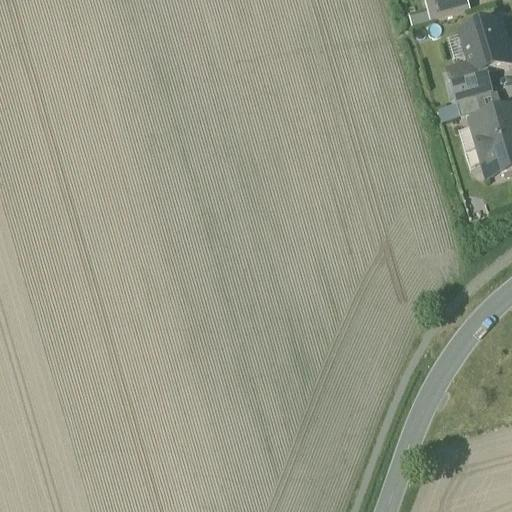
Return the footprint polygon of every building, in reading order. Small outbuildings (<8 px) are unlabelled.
[(462,0),(449,0),(444,2),(443,0),(424,0),(432,24),(434,24),(434,25),(465,16),(465,15),(467,14),(462,0)] [(499,25),(460,37),(470,71),(473,81),(485,77),(511,69),(500,30),(499,25)] [(485,77),(473,81),(470,71),(460,74),(463,82),(450,86),(456,109),(475,103),(491,98),(485,77)] [(460,74),(447,78),(450,86),(463,82),(460,74)] [(491,98),(475,103),(480,117),(481,122),(502,116),(497,97),(491,98)] [(475,103),(456,109),(460,122),(480,117),(475,103)] [(481,122),(471,124),(474,132),(479,153),(485,172),(491,171),(494,182),(511,177),(511,112),(502,116),(481,122)] [(479,153),(474,132),(458,137),(464,157),(479,153)] [(485,172),(489,184),(494,182),(491,171),(485,172)]
